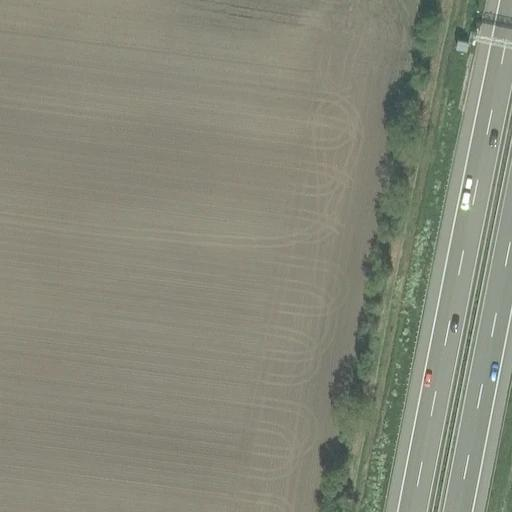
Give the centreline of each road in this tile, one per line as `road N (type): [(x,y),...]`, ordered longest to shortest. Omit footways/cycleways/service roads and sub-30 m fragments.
road 1 (motorway): [(511,36),(416,511)]
road 2 (motorway): [(462,511),(511,264)]
